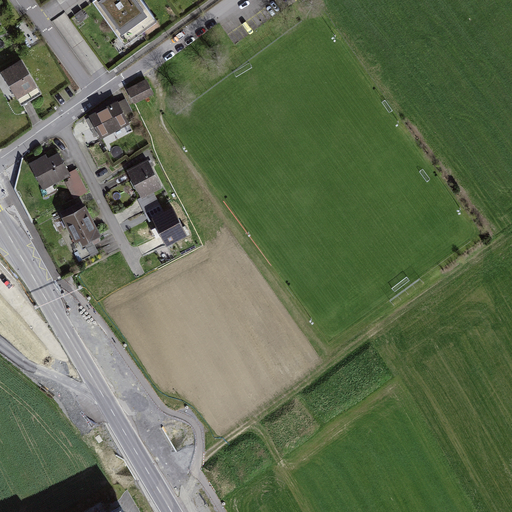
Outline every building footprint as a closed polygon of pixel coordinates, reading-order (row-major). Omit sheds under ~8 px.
[(157,20),(142,0),(92,0),(124,44),(157,20)] [(1,72),(21,105),(42,93),(22,59),(1,72)] [(127,92),(136,106),(153,95),(144,81),(127,92)] [(86,120),(99,141),(126,125),(113,104),(86,120)] [(33,164),(46,187),(70,174),(57,151),(33,164)] [(126,167),(141,195),(163,184),(148,156),(126,167)] [(143,207),(158,202),(155,192),(140,196),(143,207)] [(63,215),(81,247),(101,236),(84,204),(63,215)] [(152,215),(167,243),(188,232),(174,204),(152,215)]
